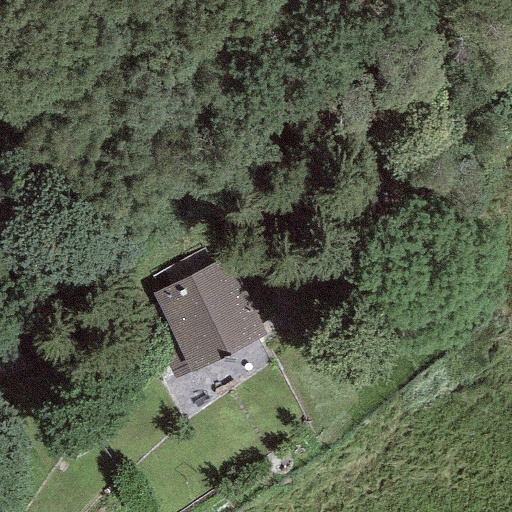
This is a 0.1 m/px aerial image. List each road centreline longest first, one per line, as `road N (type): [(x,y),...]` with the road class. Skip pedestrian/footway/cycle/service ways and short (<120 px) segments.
road 1 (track): [(0,253),(225,128),(376,0)]
road 2 (track): [(49,511),(136,404)]
